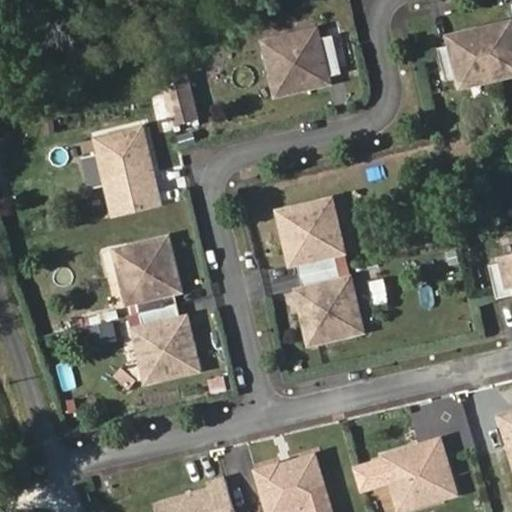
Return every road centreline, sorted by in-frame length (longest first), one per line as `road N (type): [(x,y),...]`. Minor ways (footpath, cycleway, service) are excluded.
road 1 (residential): [(385,0),(377,28),(391,89),(381,117),(237,157),(222,165),(212,193)]
road 2 (residential): [(262,417),(511,359)]
road 3 (residential): [(212,193),(262,417)]
road 4 (residential): [(55,467),(262,417)]
road 5 (residential): [(55,467),(0,305)]
